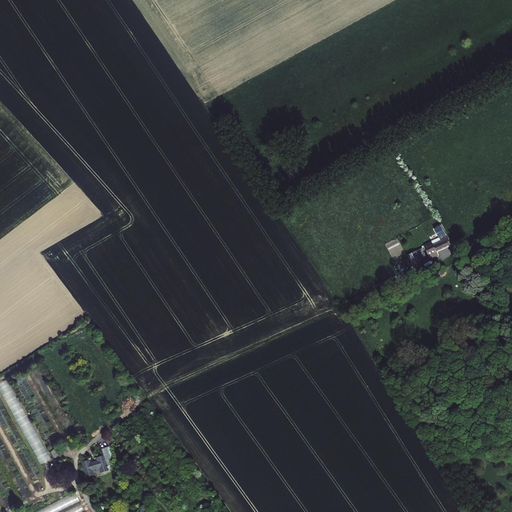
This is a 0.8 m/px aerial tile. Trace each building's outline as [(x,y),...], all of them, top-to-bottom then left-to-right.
[(434,248),(432,243),(424,247),(430,260),(438,257),(436,254),(450,246),(448,241),(450,240),(442,229),(438,231),(442,238),(440,239),(442,244),(434,248)] [(422,263),(418,255),(410,259),(414,267),(422,263)] [(48,460),(11,378),(1,383),(38,465),(48,460)] [(107,461),(110,460),(107,449),(100,451),(102,458),(94,460),(95,463),(88,465),(87,462),(80,464),(84,479),(91,476),(90,472),(98,470),(99,474),(110,471),(107,461)] [(48,453),(52,460),(58,457),(54,450),(48,453)] [(33,511),(57,511),(81,501),(76,492),(33,511)]
